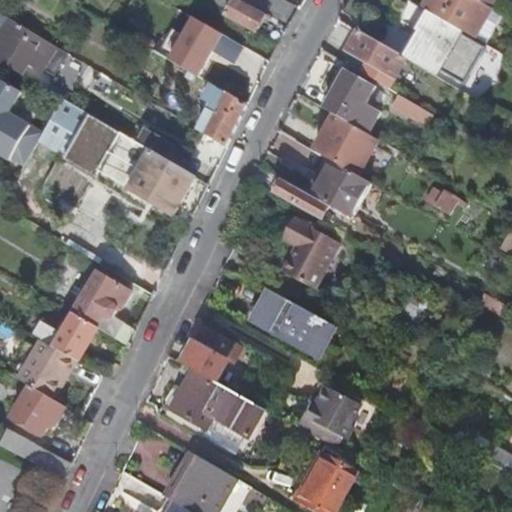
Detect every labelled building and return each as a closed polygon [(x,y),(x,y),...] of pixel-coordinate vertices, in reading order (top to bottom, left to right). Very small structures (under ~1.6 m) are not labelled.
[(239,0),(201,0),(199,4),(237,24),(254,34),(257,35),(268,16),(239,0)] [(396,0),(351,0),(386,19),(396,0)] [(424,10),(429,0),(420,0),(417,6),(424,10)] [(478,2),(475,0),(429,0),(424,10),(429,12),(461,31),(478,2)] [(417,6),(410,2),(405,11),(424,21),(429,12),(424,10),(417,6)] [(489,8),(478,2),(461,31),(472,37),(489,8)] [(41,72),(56,48),(50,44),(0,13),(0,29),(4,32),(0,38),(0,63),(15,72),(22,60),(41,72)] [(198,14),(172,59),(203,76),(228,31),(198,14)] [(482,49),(431,19),(411,54),(462,84),(482,49)] [(247,48),(254,34),(237,24),(229,38),(247,48)] [(174,56),(181,36),(167,31),(160,51),(174,56)] [(405,59),(359,33),(348,52),(394,79),(405,59)] [(346,72),(325,111),(350,125),(368,135),(380,113),(366,105),(375,88),(346,72)] [(0,156),(24,166),(37,142),(42,134),(7,114),(20,93),(0,81),(0,156)] [(198,132),(226,148),(246,107),(218,90),(198,132)] [(419,109),(400,96),(393,107),(415,118),(419,109)] [(37,142),(176,225),(200,181),(165,160),(137,144),(62,100),(42,134),(37,142)] [(419,109),(415,118),(428,125),(432,117),(419,109)] [(368,135),(350,125),(337,148),(343,152),(336,164),(359,176),(378,140),(368,135)] [(137,144),(165,160),(173,146),(145,130),(137,144)] [(337,148),(330,160),(332,162),(336,164),(343,152),(337,148)] [(336,164),(332,162),(320,185),(315,183),(309,195),(330,207),(352,220),(372,184),(359,176),(336,164)] [(176,225),(186,230),(208,185),(200,181),(176,225)] [(285,182),(277,195),(322,220),(330,207),(309,195),(285,182)] [(451,214),(454,207),(459,198),(436,189),(429,202),(451,214)] [(459,198),(454,207),(464,212),(468,203),(459,198)] [(286,241),(290,244),(300,224),(296,221),(286,241)] [(298,248),(285,274),(316,290),(339,245),(300,224),(290,244),(298,248)] [(98,329),(115,339),(124,323),(113,317),(130,292),(98,274),(87,292),(81,289),(76,297),(82,301),(75,315),(98,329)] [(259,307),(268,291),(264,288),(254,305),(259,307)] [(328,327),(330,324),(268,291),(259,307),(250,313),(245,321),(306,354),(309,349),(316,344),(323,331),(325,332),(328,327)] [(507,305),(488,295),(483,305),(501,315),(507,305)] [(75,315),(74,316),(63,334),(41,321),(34,334),(41,341),(54,349),(77,361),(98,329),(75,315)] [(239,347),(197,322),(176,361),(190,369),(211,380),(224,357),(231,360),(239,347)] [(331,329),(328,327),(325,332),(323,331),(316,344),(309,349),(306,354),(311,357),(331,329)] [(41,341),(37,349),(22,377),(19,381),(32,388),(54,402),(77,361),(54,349),(41,341)] [(22,377),(37,349),(30,346),(15,373),(22,377)] [(260,407),(211,380),(190,369),(168,408),(206,428),(204,433),(235,451),(260,407)] [(313,401),(323,384),(318,382),(308,399),(313,401)] [(293,425),(305,432),(329,445),(333,447),(339,437),(343,439),(358,403),(323,384),(313,401),(308,410),(303,407),(293,425)] [(56,425),(66,409),(54,402),(32,388),(13,420),(41,437),(50,422),(56,425)] [(308,410),(313,401),(308,399),(303,407),(308,410)] [(64,478),(71,464),(9,429),(2,443),(64,478)] [(487,453),(511,467),(511,466),(511,453),(493,443),(487,453)] [(335,511),(357,472),(322,453),(297,498),(321,511),(335,511)] [(192,454),(165,497),(166,498),(171,500),(190,511),(208,511),(231,476),(192,454)] [(157,511),(163,511),(171,500),(166,498),(157,511)] [(190,511),(171,500),(163,511),(190,511)]
